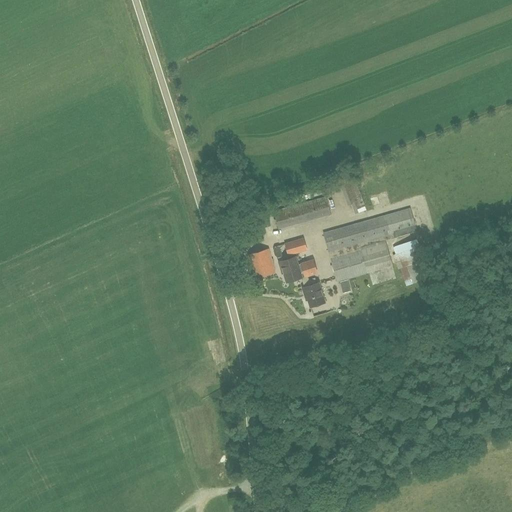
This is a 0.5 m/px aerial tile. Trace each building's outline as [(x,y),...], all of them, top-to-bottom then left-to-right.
[(378,184),(381,193),(388,191),(385,182),(378,184)] [(329,198),(276,209),(279,228),(333,218),(329,198)] [(417,232),(411,209),(323,234),(337,282),(392,266),(385,241),(395,238),(417,232)] [(304,239),(285,245),(288,255),(307,250),(304,239)] [(396,244),(397,260),(421,258),(420,242),(396,244)] [(255,279),(275,273),(269,249),(248,255),(255,279)] [(302,278),(298,265),(296,257),(280,262),(282,269),(283,268),(287,282),(302,278)] [(302,278),(308,276),(318,273),(314,260),(298,265),(302,278)] [(302,278),(302,280),(305,287),(303,288),(306,296),(307,296),(311,307),(325,303),(319,283),(316,284),(315,278),(309,280),(308,276),(302,278)] [(349,281),(342,283),(345,290),(351,288),(349,281)]
